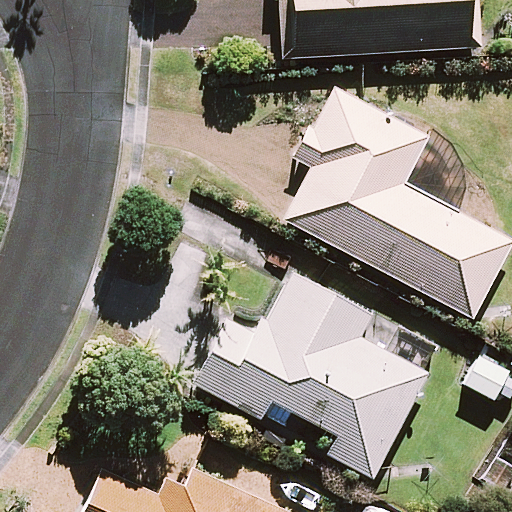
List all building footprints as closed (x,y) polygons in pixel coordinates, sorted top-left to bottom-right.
[(272,0),(273,6),(286,5),(289,59),(471,50),(468,0),(272,0)] [(423,140),(329,91),(309,130),(303,127),(287,158),(309,169),(281,222),(469,319),(508,244),(399,187),(423,140)] [(392,330),(287,278),(265,322),(256,318),(251,327),(225,315),(190,385),(278,428),(285,413),(333,436),(324,455),(370,478),(421,374),(380,353),(392,330)] [(494,393),(505,399),(511,384),(511,380),(502,375),(505,369),(477,356),(463,387),(490,400),(494,393)] [(277,511),(190,472),(183,487),(164,479),(156,497),(99,471),(80,511),(277,511)]
